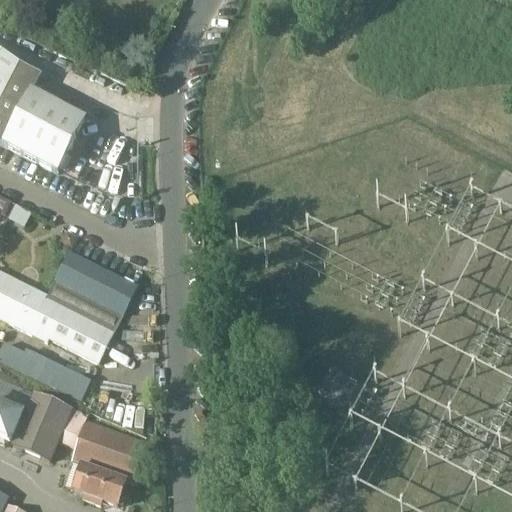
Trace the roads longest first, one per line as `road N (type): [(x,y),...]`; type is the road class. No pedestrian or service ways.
road 1 (unclassified): [(181,511),(169,197),(174,84),(210,0)]
road 2 (unknown): [(171,260),(0,183)]
